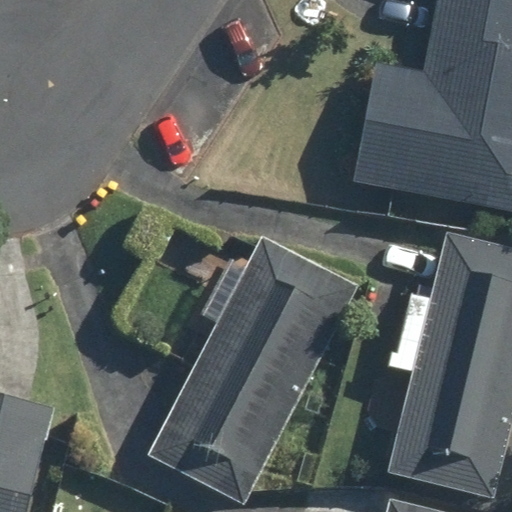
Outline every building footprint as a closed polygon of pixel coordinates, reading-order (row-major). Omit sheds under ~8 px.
[(511,0),(438,0),(427,76),(375,68),(358,185),(511,208),(511,0)] [(432,298),(411,293),(392,370),(415,375),(390,481),(497,505),(511,440),(511,252),(447,237),(432,298)] [(363,290),(266,238),(249,270),(233,262),(202,319),(219,328),(152,455),(249,507),(363,290)] [(0,511),(30,511),(53,409),(0,397),(0,511)] [(439,511),(392,501),(389,511),(439,511)]
